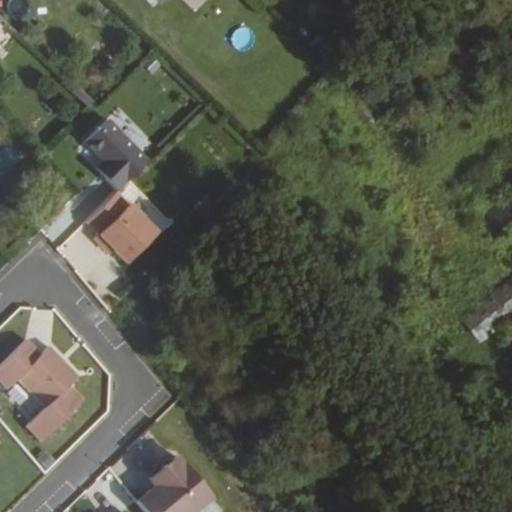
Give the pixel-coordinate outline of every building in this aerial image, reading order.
[(120,125),(112,116),(81,144),(102,165),(96,170),(117,193),(149,162),(117,128),(120,125)] [(100,187),(61,207),(68,221),(107,201),(100,187)] [(157,235),(117,193),(85,224),(98,237),(93,242),(107,257),(112,253),(125,268),(157,235)] [(511,308),(511,271),(461,312),(478,336),(511,308)] [(39,355),(25,340),(0,364),(0,387),(5,393),(19,382),(44,407),(22,429),(39,447),(85,403),(71,389),(80,380),(48,347),(39,355)] [(511,406),(487,374),(463,392),(511,454),(511,406)] [(199,511),(212,502),(176,458),(146,483),(153,491),(135,506),(140,511),(199,511)] [(511,511),(511,503),(501,511),(511,511)]
